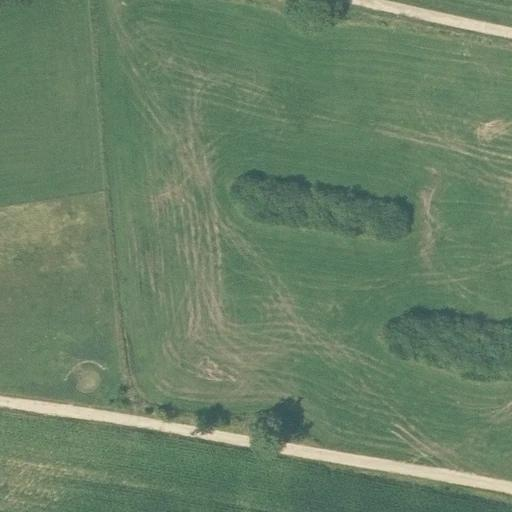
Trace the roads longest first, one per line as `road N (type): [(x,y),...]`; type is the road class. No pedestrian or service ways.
road 1 (track): [(511,488),(0,399)]
road 2 (track): [(511,33),(337,0)]
